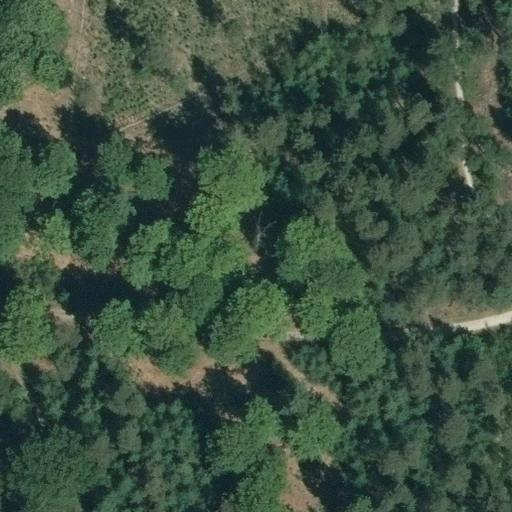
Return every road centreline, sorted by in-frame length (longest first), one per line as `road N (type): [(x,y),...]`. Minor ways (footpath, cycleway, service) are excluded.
road 1 (track): [(511,316),(472,330),(340,333),(9,309),(0,326)]
road 2 (track): [(75,511),(0,340)]
